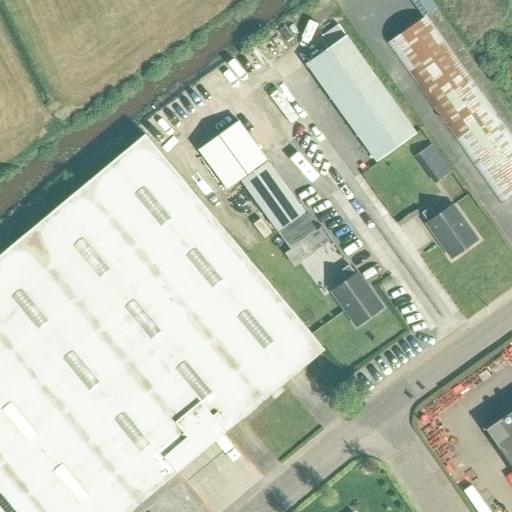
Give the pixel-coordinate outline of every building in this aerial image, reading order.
[(511,136),(427,17),(387,45),(501,205),(511,196),(511,136)] [(306,64),(376,162),(416,134),(338,25),(319,38),(327,49),(306,64)] [(232,72),(268,113),(281,102),(245,61),(232,72)] [(0,511),(129,511),(325,350),(145,134),(0,255),(0,511)] [(267,161),(241,180),(278,232),(290,249),(316,230),(304,214),(267,161)] [(427,224),(452,258),(476,240),(452,206),(436,217),(429,207),(421,213),(428,223),(427,224)] [(511,240),(508,236),(497,245),(509,258),(511,255),(511,240)] [(299,243),(284,254),(293,267),(309,256),(299,243)] [(357,326),(381,308),(357,274),(356,275),(349,265),(341,271),(348,281),(332,292),(357,326)] [(511,411),(486,430),(511,468),(511,411)]
